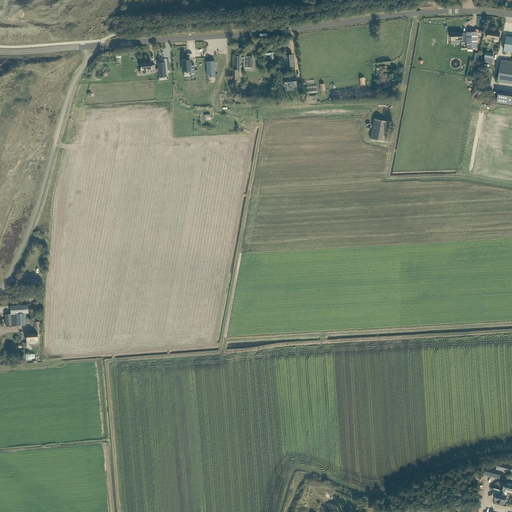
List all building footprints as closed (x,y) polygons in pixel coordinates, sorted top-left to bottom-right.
[(467,42),(466,42),(467,48),(477,48),(476,32),(475,32),(475,31),(467,32),(467,33),(467,42)] [(488,34),(487,38),(499,40),(500,33),(496,32),(496,31),(493,31),(492,32),(491,32),(489,31),(488,33),(488,34)] [(459,42),(466,42),(467,42),(467,33),(463,33),(463,32),(451,33),(451,41),(451,45),(459,44),(459,42)] [(511,36),(506,36),(504,51),(511,52),(511,61),(501,60),(498,81),(511,83),(511,36)] [(268,51),(264,52),(264,56),(270,55),(270,59),(274,59),(274,51),(273,51),(273,47),(268,48),(268,51)] [(292,55),(283,56),(283,59),(289,58),(289,63),(285,63),(285,67),(293,66),(292,55)] [(235,71),(233,71),(233,82),(239,82),(239,71),(244,71),(244,68),(252,68),(252,58),(240,58),(240,57),(235,57),(235,71)] [(190,60),(182,61),(183,71),(190,71),(190,73),(191,73),(191,75),(194,75),(194,73),(195,73),(194,65),(191,65),(191,64),(190,64),(190,60)] [(214,61),(206,62),(207,77),(215,76),(214,61)] [(139,71),(138,73),(139,74),(141,75),(147,74),(147,70),(151,70),(151,72),(155,72),(155,71),(158,71),(158,78),(159,78),(159,77),(165,76),(165,77),(166,77),(164,63),(164,64),(158,64),(157,63),(157,69),(154,69),(154,65),(151,66),(151,63),(139,64),(140,69),(140,70),(139,71)] [(295,78),(284,79),(285,87),(289,86),(289,82),(293,82),(294,87),(296,87),(295,78)] [(511,93),(498,92),(496,102),(511,104),(511,93)] [(370,139),(384,142),(387,122),(374,119),(370,139)] [(11,314),(5,315),(6,327),(25,325),(24,314),(28,313),(28,305),(11,306),(11,314)] [(33,333),(26,334),(27,341),(31,341),(31,344),(36,343),(36,341),(38,340),(38,336),(40,336),(40,331),(36,331),(33,331),(33,333)] [(487,468),(485,475),(499,479),(501,471),(511,474),(509,483),(505,481),(503,491),(502,494),(502,495),(499,494),(500,490),(494,488),(491,497),(495,498),(494,501),(497,502),(496,503),(503,505),(503,503),(505,504),(507,496),(506,496),(507,495),(507,492),(511,493),(511,466),(498,462),(496,470),(487,468)]
